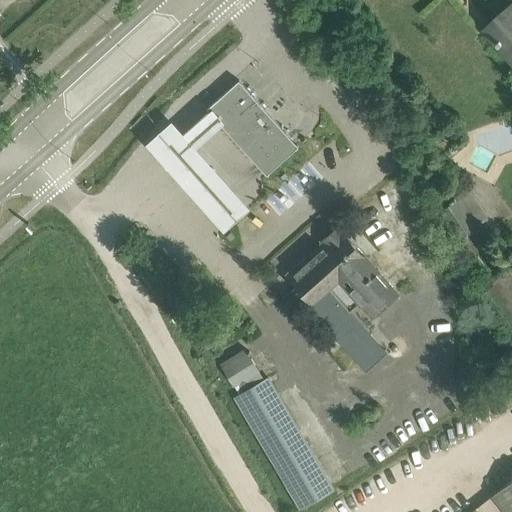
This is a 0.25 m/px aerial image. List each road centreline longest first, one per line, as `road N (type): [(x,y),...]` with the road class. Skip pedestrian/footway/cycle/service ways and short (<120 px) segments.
road 1 (track): [(78,214),(260,511)]
road 2 (secondary): [(0,195),(218,0)]
road 3 (secondary): [(155,0),(0,144)]
road 4 (track): [(505,435),(377,511)]
